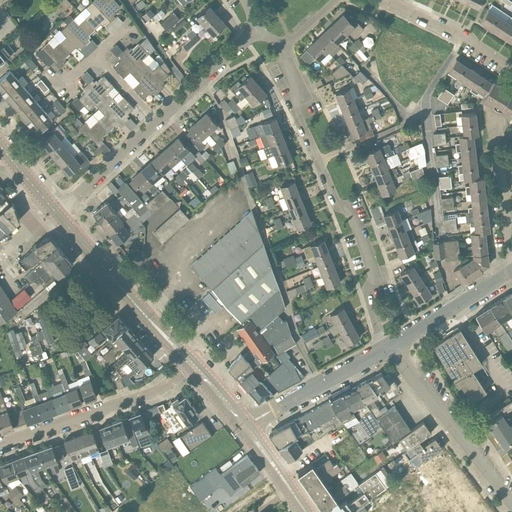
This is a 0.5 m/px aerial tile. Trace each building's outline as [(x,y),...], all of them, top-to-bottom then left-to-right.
[(62,12),(71,4),(67,0),(54,0),(53,2),(62,12)] [(93,0),(92,2),(111,22),(115,17),(112,14),(120,6),(114,0),(93,0)] [(140,0),(135,5),(140,10),(146,4),(141,0),(140,0)] [(111,22),(92,2),(86,8),(91,13),(85,18),(95,30),(103,22),(106,26),(111,22)] [(205,26),(217,15),(209,6),(197,17),(205,26)] [(147,21),(155,14),(150,8),(142,15),(147,21)] [(488,30),(498,15),(488,9),(480,21),(485,25),(484,27),(488,30)] [(156,22),(162,17),(159,13),(153,18),(156,22)] [(167,31),(178,21),(172,13),(160,23),(167,31)] [(344,14),(335,23),(345,34),(348,32),(354,38),(363,29),(357,23),(355,26),(344,14)] [(95,30),(85,18),(79,24),(70,15),(64,21),(67,25),(86,45),(90,41),(87,37),(95,30)] [(225,25),(217,15),(205,26),(214,35),(225,25)] [(499,33),(506,21),(498,15),(488,30),(493,33),(494,30),(499,33)] [(176,32),(187,22),(184,19),(173,28),(176,32)] [(508,39),(511,31),(511,24),(506,21),(499,33),(508,39)] [(345,34),(335,23),(326,31),(336,43),(345,34)] [(86,45),(67,25),(61,31),(55,37),(70,53),(78,45),(81,49),(86,45)] [(190,39),(196,34),(192,30),(186,35),(190,39)] [(336,43),(326,31),(317,40),(328,51),(336,43)] [(190,39),(183,46),(187,50),(200,39),(196,34),(190,39)] [(346,47),(353,39),(348,35),(341,42),(346,47)] [(70,53),(55,37),(49,42),(36,54),(46,65),(48,64),(49,65),(54,61),(60,68),(65,64),(62,60),(70,53)] [(154,59),(149,54),(155,48),(147,37),(140,44),(139,43),(130,51),(127,47),(123,51),(141,71),(154,59)] [(353,43),(358,48),(363,44),(358,39),(353,43)] [(0,64),(15,53),(10,46),(14,44),(10,40),(0,47),(0,64)] [(328,51),(317,40),(307,48),(318,60),(328,51)] [(358,48),(353,43),(349,47),(354,53),(358,48)] [(141,71),(123,51),(118,55),(122,59),(113,67),(124,78),(130,72),(135,77),(141,71)] [(32,60),(28,55),(23,60),(27,64),(32,60)] [(360,71),(358,65),(350,57),(345,61),(340,56),(336,60),(350,74),(353,77),(354,76),(360,71)] [(164,62),(160,66),(159,64),(154,59),(141,71),(159,91),(164,87),(161,83),(169,75),(167,74),(170,71),(164,62)] [(458,78),(467,63),(463,60),(461,62),(456,59),(448,71),(458,78)] [(27,64),(31,69),(36,65),(32,60),(27,64)] [(350,74),(336,60),(331,64),(336,70),(332,74),(336,79),(350,74)] [(467,63),(458,78),(466,83),(474,71),(470,68),(471,66),(467,63)] [(0,93),(0,94),(17,79),(10,70),(0,79),(0,93)] [(141,71),(135,77),(139,82),(133,88),(143,99),(152,91),(155,95),(159,91),(141,71)] [(360,71),(354,76),(362,84),(368,79),(360,71)] [(474,71),(466,83),(472,87),(470,90),(473,92),(483,77),(474,71)] [(106,104),(112,98),(108,93),(114,87),(104,76),(95,83),(92,80),(88,84),(106,104)] [(240,100),(246,96),(258,85),(250,76),(238,86),(242,91),(236,96),(240,100)] [(483,77),(473,92),(477,95),(479,92),(484,95),(492,82),(483,77)] [(17,79),(0,94),(7,102),(9,100),(24,87),(17,79)] [(44,84),(40,80),(35,84),(40,88),(44,84)] [(492,82),(484,95),(482,98),(488,102),(502,112),(510,116),(511,113),(511,91),(500,84),(494,80),(492,82)] [(40,88),(44,93),(48,89),(44,84),(40,88)] [(99,109),(106,104),(88,84),(83,88),(86,92),(79,99),(77,97),(72,102),(80,111),(85,106),(88,110),(95,104),(99,109)] [(266,94),(258,85),(246,96),(254,105),(266,94)] [(31,95),(24,87),(9,100),(16,108),(31,95)] [(340,105),(354,99),(350,88),(335,94),(340,105)] [(442,101),(449,91),(444,88),(437,98),(442,101)] [(449,91),(442,101),(447,104),(454,94),(449,91)] [(38,104),(31,96),(31,95),(16,108),(23,116),(23,117),(38,104)] [(106,104),(124,123),(129,119),(125,116),(134,108),(123,97),(117,103),(112,98),(106,104)] [(227,112),(228,111),(236,103),(232,99),(227,103),(225,100),(220,105),(227,112)] [(344,115),(358,110),(354,99),(340,105),(344,115)] [(62,104),(58,100),(53,104),(57,109),(62,104)] [(20,118),(21,119),(28,127),(45,112),(38,104),(23,117),(23,116),(20,118)] [(66,109),(62,104),(57,109),(61,113),(66,109)] [(98,120),(108,131),(116,124),(120,127),(124,123),(106,104),(99,109),(104,114),(98,120)] [(240,108),(236,104),(232,108),(235,112),(240,108)] [(272,116),(269,108),(262,111),(265,119),(272,116)] [(348,125),(362,120),(358,110),(344,115),(348,125)] [(37,133),(52,120),(45,112),(28,127),(30,129),(32,127),(34,130),(37,133)] [(461,114),(462,125),(479,123),(479,118),(476,119),(476,112),(461,114)] [(207,113),(198,121),(209,134),(216,142),(221,148),(225,144),(213,129),(217,125),(207,113)] [(237,126),(239,125),(235,116),(225,120),(229,129),(230,129),(237,126)] [(275,118),(254,126),(259,137),(261,136),(280,129),(275,118)] [(374,135),(369,122),(367,118),(362,120),(348,125),(352,136),(358,134),(360,141),(374,135)] [(382,131),(390,128),(387,119),(379,123),(382,131)] [(74,124),(78,129),(83,124),(79,120),(74,124)] [(108,131),(98,120),(90,128),(85,122),(83,124),(78,129),(84,135),(86,133),(99,147),(104,142),(100,139),(108,131)] [(209,134),(198,121),(188,129),(199,141),(199,142),(209,134)] [(464,136),(478,134),(478,129),(480,128),(479,123),(462,125),(464,136)] [(48,151),(65,136),(66,136),(57,125),(51,130),(54,133),(42,143),(48,151)] [(240,133),(237,126),(230,129),(233,136),(240,133)] [(265,146),(284,139),(280,129),(261,136),(265,146)] [(478,134),(464,136),(459,136),(460,143),(455,144),(456,148),(480,145),(478,134)] [(55,159),(67,148),(72,144),(65,136),(48,151),(55,159)] [(446,137),(434,138),(435,146),(447,144),(446,137)] [(179,138),(169,146),(180,158),(183,161),(191,155),(188,151),(189,150),(179,138)] [(268,157),(288,149),(284,139),(265,146),(264,147),(268,157)] [(221,148),(216,142),(211,146),(216,152),(221,148)] [(409,147),(406,149),(410,159),(424,153),(424,149),(421,142),(409,147)] [(365,152),(370,163),(389,155),(406,149),(409,147),(407,143),(392,148),(390,149),(387,144),(365,152)] [(480,145),(456,148),(456,152),(461,151),(461,158),(481,156),(480,145)] [(180,158),(169,146),(160,154),(170,166),(180,158)] [(99,147),(93,152),(96,156),(102,150),(99,147)] [(62,166),(74,156),(67,148),(55,159),(62,166)] [(268,157),(272,167),(278,165),(278,166),(292,160),(288,149),(268,157)] [(80,150),(74,156),(62,166),(68,174),(80,165),(82,168),(88,163),(90,161),(80,150)] [(201,163),(205,160),(199,151),(195,155),(201,163)] [(170,166),(160,154),(151,162),(161,174),(170,166)] [(374,174),(393,166),(389,155),(370,163),(374,174)] [(481,156),(461,158),(462,164),(458,165),(458,169),(482,167),(481,156)] [(239,159),(242,167),(249,164),(246,157),(239,159)] [(161,174),(151,162),(141,170),(152,182),(161,174)] [(232,176),(237,173),(233,162),(227,164),(232,176)] [(192,172),(197,168),(192,163),(188,167),(192,172)] [(401,167),(404,174),(411,171),(409,164),(401,167)] [(378,184),(392,179),(397,176),(393,166),(374,174),(378,184)] [(404,174),(397,176),(392,179),(378,184),(382,195),(396,190),(394,184),(410,177),(411,179),(424,174),(421,167),(420,168),(411,171),(404,174)] [(482,167),(458,169),(459,174),(463,173),(464,180),(469,180),(483,178),(482,167)] [(151,191),(156,187),(152,182),(141,170),(132,178),(133,180),(130,183),(135,190),(139,187),(142,191),(147,187),(151,191)] [(179,174),(187,184),(188,184),(191,181),(187,177),(188,176),(183,170),(179,174)] [(249,187),(256,184),(252,172),(244,174),(249,187)] [(187,184),(179,174),(174,179),(179,184),(181,186),(184,183),(185,185),(187,184)] [(483,178),(469,180),(469,186),(465,186),(466,190),(485,188),(483,178)] [(280,186),(285,197),(298,192),(294,181),(280,186)] [(451,181),(439,182),(440,189),(452,188),(451,181)] [(261,192),(270,188),(267,182),(258,185),(261,192)] [(145,204),(139,198),(127,183),(118,190),(132,206),(140,215),(148,208),(145,204)] [(169,192),(174,188),(169,183),(164,187),(169,192)] [(180,188),(176,184),(173,186),(178,192),(178,193),(181,196),(188,190),(185,187),(183,189),(182,187),(180,188)] [(0,185),(0,201),(8,195),(0,186),(0,185)] [(485,188),(466,190),(466,194),(470,194),(471,201),(486,199),(485,188)] [(156,194),(164,203),(169,198),(162,190),(156,194)] [(298,192),(285,197),(289,208),(302,202),(298,192)] [(145,204),(150,199),(151,199),(145,193),(139,198),(145,204)] [(156,194),(151,199),(150,199),(158,208),(164,203),(156,194)] [(200,202),(195,196),(191,199),(196,205),(200,202)] [(145,204),(148,208),(152,213),(158,208),(150,199),(145,204)] [(486,199),(471,201),(467,201),(468,208),(468,212),(487,209),(486,199)] [(0,239),(12,227),(19,220),(13,206),(14,205),(12,201),(0,210),(0,239)] [(101,223),(115,212),(106,201),(93,212),(101,223)] [(302,202),(289,208),(293,218),(307,213),(302,202)] [(115,212),(101,223),(109,233),(133,213),(137,217),(140,215),(132,206),(119,217),(115,212)] [(152,213),(148,208),(140,215),(137,217),(133,213),(109,233),(117,243),(130,233),(131,235),(145,228),(144,227),(145,227),(141,222),(152,213)] [(428,209),(419,213),(421,219),(423,224),(431,221),(430,208),(428,209)] [(180,209),(175,213),(184,223),(189,219),(180,209)] [(383,215),(388,226),(401,220),(397,209),(383,215)] [(487,209),(468,212),(465,212),(466,222),(469,222),(488,219),(487,209)] [(212,289),(264,245),(252,211),(191,265),(212,289)] [(184,223),(175,213),(171,217),(180,227),(184,223)] [(307,213),(293,218),(297,229),(311,223),(307,213)] [(180,227),(171,217),(166,221),(176,231),(180,227)] [(475,234),(485,232),(490,232),(488,219),(469,222),(470,226),(474,226),(475,232),(475,234)] [(401,220),(388,226),(392,236),(406,231),(405,230),(401,220)] [(176,231),(166,221),(162,225),(171,235),(176,231)] [(456,224),(444,225),(445,232),(457,230),(456,224)] [(171,235),(162,225),(157,229),(167,240),(171,235)] [(167,240),(157,229),(153,233),(162,244),(167,240)] [(406,231),(392,236),(396,247),(414,240),(409,229),(405,230),(406,231)] [(486,237),(485,232),(475,234),(475,232),(471,233),(472,244),(489,242),(488,237),(486,237)] [(41,257),(56,244),(50,236),(37,244),(36,243),(32,247),(33,249),(19,261),(26,269),(41,257)] [(310,245),(302,248),(306,259),(314,256),(328,251),(324,240),(310,245)] [(414,240),(396,247),(400,257),(418,251),(414,240)] [(434,251),(434,256),(435,258),(444,257),(443,247),(443,241),(433,242),(434,251)] [(489,242),(472,244),(473,255),(488,253),(487,247),(489,247),(489,242)] [(46,270),(65,254),(56,244),(41,257),(43,259),(41,261),(42,262),(23,278),(29,285),(46,270)] [(241,322),(279,288),(277,281),(264,245),(212,289),(202,298),(215,312),(222,307),(220,305),(224,302),(241,322)] [(443,247),(444,257),(445,260),(460,258),(459,246),(443,247)] [(328,251),(314,256),(318,266),(332,261),(328,251)] [(490,253),(488,253),(473,255),(473,258),(453,271),(462,285),(483,271),(480,267),(486,263),(488,265),(491,263),(490,253)] [(65,254),(46,270),(51,276),(54,273),(57,276),(72,263),(65,254)] [(286,267),(296,263),(303,260),(301,256),(295,259),(285,263),(286,267)] [(332,261),(318,266),(323,277),(336,271),(332,261)] [(407,284),(419,276),(413,266),(400,274),(407,284)] [(336,271),(323,277),(327,288),(341,282),(336,271)] [(413,293),(425,285),(419,276),(407,284),(413,293)] [(443,281),(441,276),(435,279),(437,284),(435,284),(439,293),(444,291),(441,282),(443,281)] [(311,281),(304,284),(306,289),(313,286),(311,281)] [(0,321),(17,311),(16,310),(10,300),(0,284),(0,321)] [(425,285),(413,293),(419,303),(432,295),(425,285)] [(285,308),(279,288),(241,322),(243,324),(238,328),(251,348),(263,338),(258,331),(278,314),(285,308)] [(23,289),(10,300),(16,310),(31,297),(23,289)] [(511,313),(511,309),(504,296),(490,306),(511,341),(511,340),(511,328),(511,329),(505,318),(511,313)] [(511,349),(511,340),(511,341),(490,306),(476,314),(486,330),(492,326),(508,352),(511,349)] [(336,325),(349,318),(343,307),(330,315),(336,325)] [(243,371),(259,362),(273,354),(267,345),(271,343),(273,345),(291,335),(286,320),(284,321),(278,314),(258,331),(263,338),(251,348),(243,355),(240,353),(228,367),(234,374),(233,375),(234,376),(236,374),(238,376),(243,371)] [(107,333),(111,339),(127,326),(118,315),(89,340),(93,345),(107,333)] [(341,335),(354,327),(349,318),(336,325),(341,335)] [(35,321),(39,331),(44,329),(40,319),(35,321)] [(127,326),(111,339),(109,341),(113,347),(102,356),(107,361),(122,348),(136,336),(133,332),(127,326)] [(354,327),(341,335),(347,345),(360,337),(354,327)] [(325,331),(323,328),(318,331),(317,328),(304,336),(307,341),(325,331)] [(455,380),(457,379),(472,370),(482,363),(460,328),(433,345),(455,380)] [(24,353),(23,348),(29,346),(24,330),(17,332),(16,329),(9,331),(17,356),(24,353)] [(72,341),(81,333),(78,329),(69,337),(72,341)] [(46,339),(43,331),(37,333),(37,334),(40,342),(40,341),(46,339)] [(31,337),(32,340),(34,345),(39,343),(36,335),(31,337)] [(74,347),(78,352),(85,360),(91,355),(84,346),(87,343),(80,335),(71,343),(74,347)] [(278,353),(284,350),(296,343),(291,335),(273,345),(278,353)] [(136,336),(122,348),(126,352),(112,364),(117,370),(144,346),(136,336)] [(315,350),(325,344),(331,341),(328,336),(313,345),(315,350)] [(51,346),(54,349),(64,341),(61,338),(51,346)] [(164,349),(169,346),(166,340),(161,343),(164,349)] [(34,345),(38,354),(43,352),(39,343),(34,345)] [(34,345),(29,347),(32,356),(38,354),(34,345)] [(144,346),(117,370),(112,375),(113,378),(114,378),(118,389),(124,387),(121,377),(132,367),(135,371),(153,356),(144,346)] [(78,352),(74,347),(66,350),(68,356),(73,353),(78,352)] [(270,374),(282,388),(300,379),(295,368),(296,367),(294,365),(287,357),(289,355),(284,350),(278,353),(276,354),(283,362),(270,374)] [(85,360),(78,352),(73,353),(80,362),(85,361),(85,360)] [(85,376),(91,374),(86,360),(85,361),(80,362),(85,376)] [(249,391),(262,380),(270,374),(259,362),(243,371),(238,376),(237,377),(249,391)] [(464,390),(479,380),(472,370),(457,379),(464,390)] [(61,383),(71,407),(82,403),(76,387),(70,390),(63,373),(58,375),(61,383)] [(368,380),(377,394),(386,388),(390,393),(398,387),(388,374),(384,377),(381,373),(368,380)] [(282,388),(270,374),(262,380),(273,393),(282,388)] [(274,394),(273,393),(262,380),(249,391),(259,402),(265,397),(266,398),(274,394)] [(377,394),(368,380),(357,386),(376,417),(387,410),(385,407),(379,411),(371,399),(378,395),(377,394)] [(486,391),(479,380),(464,390),(471,401),(486,391)] [(96,397),(90,381),(79,385),(85,401),(96,397)] [(33,395),(35,399),(41,418),(56,412),(51,398),(40,402),(37,393),(33,382),(29,384),(33,395)] [(51,398),(56,412),(71,407),(61,383),(53,386),(52,384),(46,386),(49,394),(51,398)] [(22,411),(27,423),(41,418),(35,399),(25,403),(19,386),(14,388),(18,400),(22,411)] [(380,425),(376,417),(357,386),(343,393),(368,434),(375,429),(375,428),(380,425)] [(0,425),(2,432),(13,428),(6,408),(2,398),(0,392),(0,425)] [(368,434),(343,393),(330,401),(337,415),(343,424),(349,433),(358,444),(370,436),(368,434)] [(140,412),(144,423),(162,416),(165,421),(174,415),(178,422),(170,427),(174,433),(199,416),(185,396),(179,400),(177,397),(171,402),(173,404),(165,410),(163,404),(140,412)] [(337,415),(330,401),(271,432),(271,435),(278,446),(337,415)] [(505,414),(511,409),(511,401),(501,409),(505,414)] [(387,410),(376,417),(380,425),(392,442),(398,438),(411,430),(394,406),(387,410)] [(22,411),(11,415),(15,427),(27,423),(22,411)] [(142,435),(149,444),(154,439),(147,429),(144,423),(140,412),(136,414),(135,414),(132,415),(131,416),(129,417),(135,433),(141,431),(143,434),(142,435)] [(343,424),(337,415),(278,446),(287,459),(334,426),(336,429),(343,424)] [(495,436),(509,427),(502,415),(488,425),(495,436)] [(110,424),(118,443),(129,438),(132,447),(138,445),(128,418),(122,420),(122,419),(110,424)] [(202,421),(179,437),(189,451),(212,435),(205,427),(206,426),(202,421)] [(411,430),(398,438),(406,450),(419,441),(431,433),(423,421),(411,430)] [(118,445),(118,443),(110,424),(99,428),(106,446),(112,444),(113,447),(118,445)] [(503,447),(510,443),(511,441),(511,430),(509,427),(495,436),(503,447)] [(83,434),(90,453),(99,449),(92,430),(83,434)] [(74,437),(81,456),(90,453),(83,434),(74,437)] [(81,456),(74,437),(64,441),(71,459),(81,456)] [(167,438),(158,444),(164,452),(173,446),(167,438)] [(419,441),(406,450),(403,452),(409,459),(417,453),(423,462),(442,448),(435,438),(423,446),(419,441)] [(52,445),(39,450),(45,466),(50,464),(53,473),(59,471),(55,462),(64,459),(59,445),(53,447),(52,445)] [(104,466),(112,464),(107,449),(99,452),(104,466)] [(45,466),(39,450),(25,455),(34,480),(39,486),(42,489),(46,485),(41,478),(37,469),(45,466)] [(378,463),(387,458),(382,451),(373,457),(378,463)] [(168,457),(172,462),(177,459),(174,454),(168,457)] [(34,480),(25,455),(10,461),(17,477),(25,473),(29,483),(34,490),(39,486),(34,480)] [(260,472),(247,455),(220,475),(233,492),(260,472)] [(164,464),(167,469),(172,465),(169,460),(164,464)] [(297,474),(305,486),(333,466),(330,460),(316,470),(311,464),(297,474)] [(17,477),(10,461),(0,464),(0,469),(4,481),(17,477)] [(333,466),(305,486),(309,492),(324,481),(340,469),(336,464),(333,466)] [(72,488),(80,486),(75,466),(67,468),(72,488)] [(199,492),(212,482),(213,483),(218,480),(216,478),(220,475),(215,468),(194,484),(199,492)] [(134,469),(128,474),(133,480),(139,474),(134,469)] [(391,484),(381,469),(375,473),(385,488),(391,484)] [(328,488),(314,498),(322,510),(358,486),(358,485),(359,485),(351,473),(348,475),(340,480),(344,486),(332,494),(328,488)] [(375,473),(359,485),(364,493),(346,505),(344,502),(329,511),(350,511),(360,505),(385,488),(375,473)] [(324,481),(309,492),(314,498),(328,488),(324,481)] [(19,498),(12,490),(9,486),(5,489),(7,494),(18,506),(23,503),(19,498)] [(16,486),(12,490),(19,498),(22,493),(16,486)] [(114,498),(118,504),(125,498),(121,493),(114,498)]
